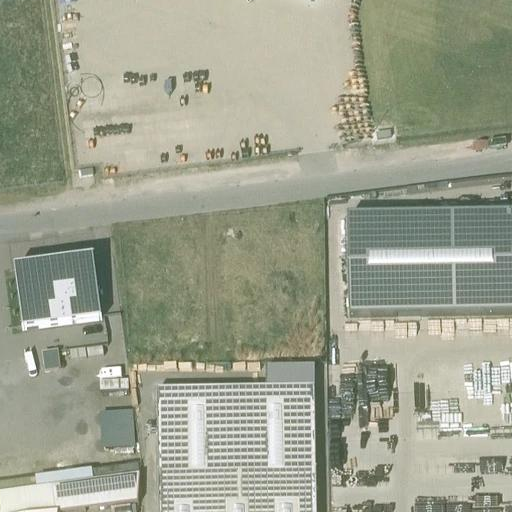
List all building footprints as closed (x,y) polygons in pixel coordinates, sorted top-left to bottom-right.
[(315,0),(257,0),(311,15),(315,0)] [(511,217),(349,220),(350,321),(511,318),(511,217)] [(93,263),(14,274),(22,333),(101,323),(93,263)] [(156,403),(157,511),(315,511),(314,401),(156,403)] [(140,479),(0,498),(0,511),(109,511),(138,508),(140,479)]
